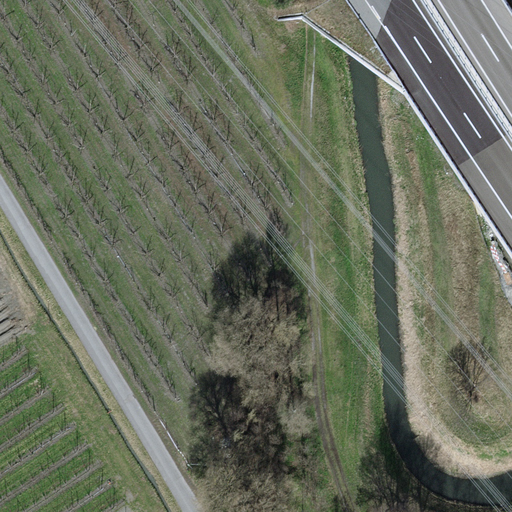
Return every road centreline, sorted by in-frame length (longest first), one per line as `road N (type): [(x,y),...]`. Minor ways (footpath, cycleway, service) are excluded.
road 1 (track): [(511,414),(507,438),(466,449),(433,413),(452,319),(421,141),(489,0)]
road 2 (track): [(315,0),(305,212),(323,421),(355,511)]
road 3 (unclassified): [(0,192),(192,511)]
road 4 (motorway): [(392,0),(511,182)]
road 5 (track): [(511,278),(485,289),(493,357),(511,398)]
